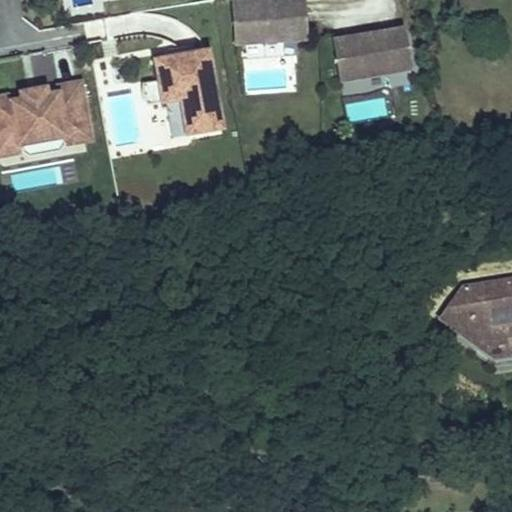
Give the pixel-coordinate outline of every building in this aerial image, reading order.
[(302,39),(299,0),(275,0),(268,0),(268,6),(261,6),(260,1),(229,3),(232,44),(302,39)] [(407,68),(400,28),(330,41),(338,81),(407,68)] [(217,129),(204,52),(151,61),(154,81),(140,84),(139,86),(138,90),(138,93),(139,98),(141,103),(144,106),(163,102),(176,100),(183,135),(217,129)] [(54,96),(45,98),(17,103),(8,105),(8,103),(1,98),(0,98),(0,156),(11,155),(16,148),(16,146),(19,146),(58,138),(62,138),(62,140),(69,144),(82,142),(87,135),(77,84),(52,88),(54,96)] [(45,98),(44,93),(40,90),(19,94),(16,98),(17,103),(45,98)] [(183,135),(176,100),(163,102),(169,137),(183,135)] [(56,151),(59,146),(58,138),(19,146),(21,153),(26,157),(56,151)] [(511,279),(458,286),(436,323),(462,341),(467,334),(497,354),(504,340),(511,345),(511,279)] [(467,334),(462,341),(495,363),(511,360),(511,345),(504,340),(497,354),(467,334)]
